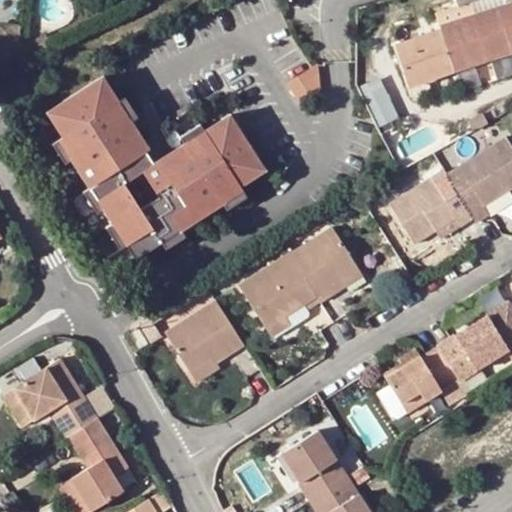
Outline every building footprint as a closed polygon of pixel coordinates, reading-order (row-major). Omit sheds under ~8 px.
[(511,0),(455,0),(457,5),(432,13),(438,31),(396,44),(407,85),(463,67),(507,52),(507,50),(511,48),(511,0)] [(0,21),(0,68),(17,61),(20,23),(0,21)] [(317,66),(293,82),(306,100),(330,84),(317,66)] [(380,75),(356,87),(375,128),(399,116),(380,75)] [(260,163),(229,115),(204,130),(184,144),(143,170),(159,197),(140,209),(117,171),(150,150),(131,121),(118,101),(102,76),(54,107),(69,132),(62,136),(75,157),(92,186),(105,208),(113,222),(124,240),(133,254),(158,238),(178,225),(219,199),(239,186),(235,179),(260,163)] [(125,97),(118,101),(131,121),(138,117),(125,97)] [(69,132),(54,107),(47,112),(62,136),(69,132)] [(464,123),(470,132),(485,123),(479,115),(464,123)] [(184,144),(204,130),(200,124),(180,137),(184,144)] [(75,157),(62,136),(52,143),(64,164),(75,157)] [(474,219),(475,220),(487,213),(483,206),(509,190),(511,188),(511,149),(503,136),(446,174),(457,191),(474,219)] [(260,163),(235,179),(239,186),(264,170),(260,163)] [(446,174),(441,166),(386,203),(412,243),(433,230),(455,217),(461,227),(474,219),(457,191),(446,174)] [(105,208),(92,186),(81,192),(94,214),(105,208)] [(246,197),(239,186),(219,199),(226,210),(246,197)] [(483,206),(487,213),(488,216),(511,200),(511,194),(509,190),(483,206)] [(279,236),(286,247),(329,220),(323,209),(279,236)] [(433,230),(440,240),(461,227),(455,217),(433,230)] [(113,247),(124,240),(113,222),(102,229),(113,247)] [(178,225),(158,238),(165,249),(185,236),(178,225)] [(330,225),(289,251),(316,295),(319,300),(343,286),(350,298),(368,288),(330,225)] [(231,266),(239,278),(281,251),(274,239),(231,266)] [(316,295),(289,251),(273,260),(236,284),(263,328),(283,316),(300,305),(316,295)] [(243,344),(215,299),(161,332),(187,371),(207,359),(211,364),(243,344)] [(488,315),(438,347),(460,382),(482,368),(509,349),(510,350),(511,348),(511,310),(507,303),(488,315)] [(283,316),(263,328),(267,335),(304,313),(300,305),(283,316)] [(148,319),(141,323),(143,327),(151,341),(159,336),(148,319)] [(132,334),(140,348),(152,342),(151,341),(143,327),(132,334)] [(460,382),(438,347),(431,351),(421,357),(406,368),(403,364),(384,376),(390,389),(376,397),(390,420),(395,422),(407,415),(401,406),(420,394),(426,403),(442,394),(450,406),(468,395),(460,382)] [(48,411),(61,434),(65,431),(93,413),(91,409),(53,349),(8,378),(27,411),(42,401),(47,399),(52,408),(48,411)] [(406,368),(421,357),(416,349),(400,358),(403,364),(406,368)] [(207,359),(187,371),(194,382),(214,370),(211,364),(207,359)] [(482,368),(460,382),(468,395),(490,381),(482,368)] [(27,411),(8,378),(0,383),(0,391),(16,418),(27,411)] [(407,415),(426,403),(420,394),(401,406),(407,415)] [(115,400),(113,397),(91,409),(93,413),(115,400)] [(42,401),(48,411),(52,408),(47,399),(42,401)] [(93,413),(65,431),(79,455),(84,451),(90,460),(84,464),(68,474),(87,507),(121,486),(112,472),(125,462),(93,413)] [(325,492),(349,476),(319,430),(285,452),(302,480),(300,481),(311,500),(325,492)] [(84,451),(79,455),(84,464),(90,460),(84,451)] [(134,477),(125,462),(112,472),(121,486),(134,477)] [(76,511),(80,511),(87,507),(68,474),(57,481),(76,511)] [(371,511),(349,476),(325,492),(311,500),(318,511),(371,511)] [(157,485),(116,511),(156,511),(155,510),(166,502),(157,485)]
